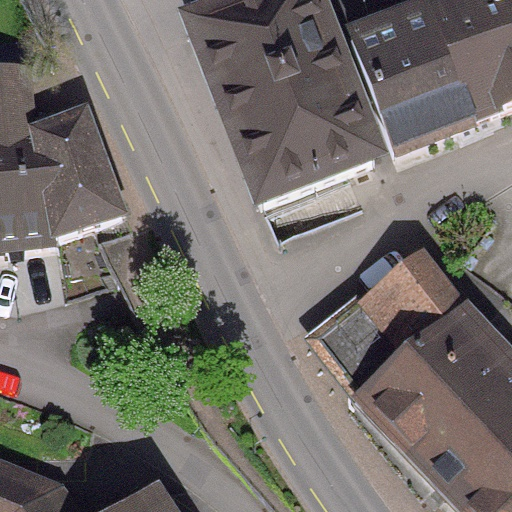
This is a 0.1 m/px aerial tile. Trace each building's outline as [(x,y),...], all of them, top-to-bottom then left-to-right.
[(389,154),(329,0),(195,0),(179,6),(257,205),(389,154)] [(476,121),(429,0),(408,0),(346,24),(397,157),(478,126),(476,121)] [(511,0),(429,0),(476,121),(511,106),(511,0)] [(31,65),(0,66),(0,253),(56,247),(54,239),(28,125),(36,122),(31,65)] [(36,122),(28,125),(54,239),(129,215),(89,102),(36,122)] [(304,337),(352,398),(462,298),(425,248),(304,337)] [(511,511),(511,345),(466,295),(462,298),(352,398),(456,511),(511,511)] [(85,511),(64,484),(0,458),(0,511),(85,511)] [(111,511),(181,511),(160,480),(111,511)]
